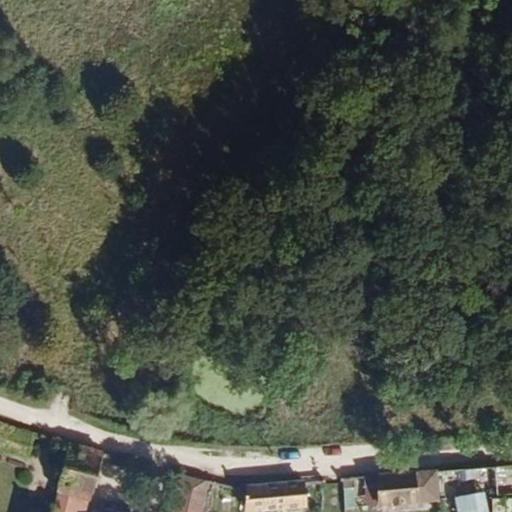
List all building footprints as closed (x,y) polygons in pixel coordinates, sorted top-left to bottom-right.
[(0,457),(17,463),(26,438),(0,428),(0,457)] [(80,496),(89,457),(60,450),(51,489),(80,496)] [(511,493),(511,463),(428,470),(430,501),(511,493)] [(430,501),(428,470),(356,477),(357,503),(371,502),(374,506),(430,501)] [(193,511),(202,480),(172,473),(161,511),(193,511)] [(300,508),(298,482),(232,485),(234,511),(300,508)] [(57,511),(59,503),(36,498),(32,511),(57,511)] [(494,511),(511,511),(511,498),(494,499),(494,511)]
